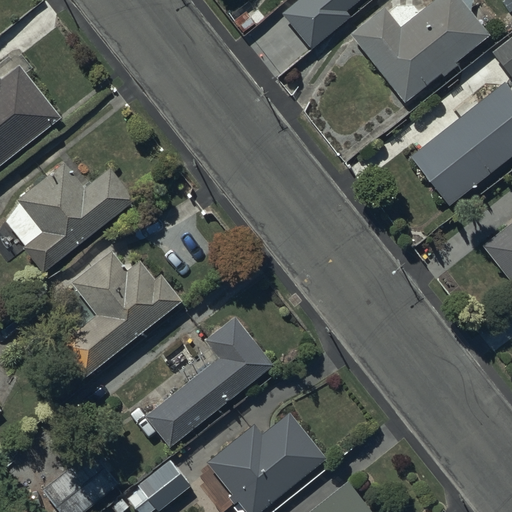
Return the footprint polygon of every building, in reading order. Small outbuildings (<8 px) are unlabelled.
[(350,18),(345,12),(359,0),(298,0),(281,15),(310,51),(350,18)] [(350,35),(351,36),(403,104),(440,76),(442,78),(453,69),(451,66),(488,37),(460,0),(436,0),(399,28),(384,9),(350,35)] [(510,80),(511,78),(511,34),(489,51),(510,80)] [(0,81),(0,164),(58,118),(17,68),(0,82),(0,81)] [(511,157),(511,92),(505,83),(411,156),(449,206),(459,199),(511,157)] [(134,201),(109,169),(82,190),(63,164),(15,201),(19,206),(3,219),(24,246),(22,248),(42,273),(134,201)] [(511,224),(483,247),(511,286),(511,224)] [(58,348),(84,380),(182,301),(160,275),(153,280),(138,262),(126,272),(110,253),(70,285),(96,317),(58,348)] [(273,366),(234,318),(204,341),(210,349),(202,356),(209,365),(144,417),(170,450),(273,366)] [(211,458),(205,463),(230,495),(227,498),(233,505),(236,502),(243,511),(260,511),(298,483),(301,486),(310,478),(307,475),(326,460),(290,413),(261,435),(253,425),(217,454),(215,452),(210,456),(211,458)] [(58,511),(83,511),(117,485),(89,452),(42,491),(58,511)] [(156,511),(159,511),(191,488),(169,460),(136,486),(139,490),(128,498),(138,511),(151,511),(154,510),(156,511)] [(371,511),(369,511),(345,482),(308,511),(377,511),(375,509),(371,511)]
